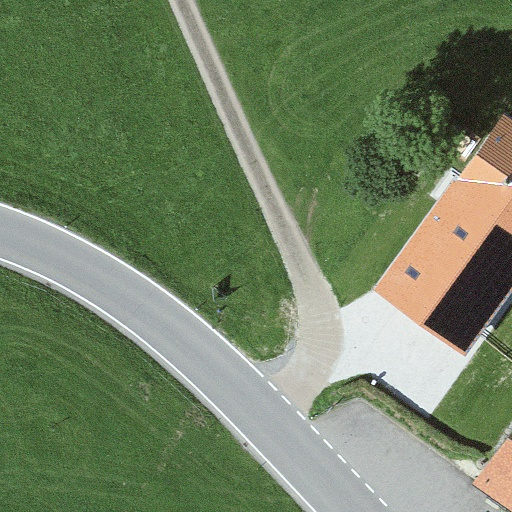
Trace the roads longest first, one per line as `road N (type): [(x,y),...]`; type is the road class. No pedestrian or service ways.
road 1 (track): [(188,0),(323,301),(324,354),(261,416)]
road 2 (tertiary): [(0,240),(85,258),(261,416),(353,511)]
